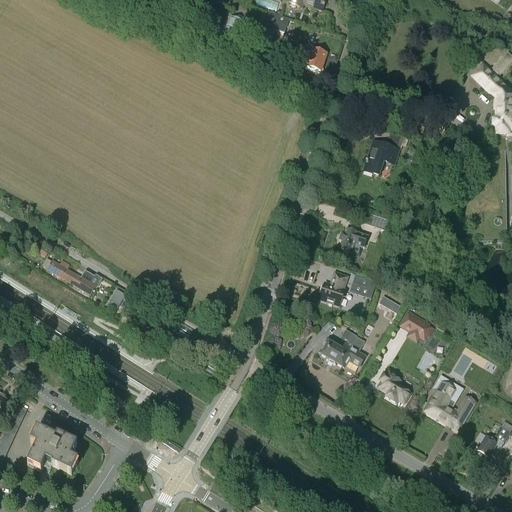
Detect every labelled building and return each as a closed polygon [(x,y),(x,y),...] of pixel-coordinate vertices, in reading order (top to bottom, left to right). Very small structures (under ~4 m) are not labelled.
[(302,6),(321,12),(325,0),(284,0),(283,4),(301,10),(302,6)] [(270,14),(265,28),(285,34),(289,20),(270,14)] [(223,37),(236,42),(243,24),(230,18),(223,37)] [(298,54),(295,63),(307,67),(307,68),(308,68),(310,70),(313,71),(315,70),(320,72),(326,56),(312,51),(312,52),(297,47),(295,53),(298,54)] [(492,69),(500,77),(511,64),(511,56),(508,52),(492,69)] [(496,129),(496,136),(511,136),(511,93),(510,94),(483,67),(473,78),(496,100),(496,120),(493,122),(493,128),(496,129)] [(363,173),(378,178),(383,163),(393,166),(403,139),(390,134),(385,147),(373,143),(363,173)] [(413,158),(407,161),(409,165),(412,166),(416,164),(413,158)] [(378,219),(377,219),(374,229),(388,234),(396,236),(400,226),(378,219)] [(350,232),(350,231),(347,230),(346,231),(344,236),(341,235),(338,243),(341,244),(339,252),(351,256),(352,254),(359,257),(362,249),(364,249),(367,238),(358,235),(358,234),(350,232)] [(42,250),(39,255),(45,258),(48,253),(42,250)] [(47,271),(69,284),(74,276),(66,272),(69,268),(61,263),(59,267),(52,263),(47,271)] [(74,276),(69,284),(90,297),(95,289),(89,285),(94,278),(84,272),(79,279),(74,276)] [(344,292),(342,291),(346,280),(335,276),(331,288),(324,286),(319,301),(339,307),(344,292)] [(373,295),(377,284),(355,276),(351,288),(373,295)] [(113,297),(107,307),(113,310),(116,305),(119,307),(122,302),(113,297)] [(383,298),(379,305),(386,309),(390,302),(383,298)] [(409,313),(399,329),(423,343),(427,338),(428,338),(434,327),(409,313)] [(328,360),(328,361),(328,364),(332,366),(334,365),(335,364),(344,369),(348,362),(359,368),(364,359),(357,354),(363,344),(355,339),(355,338),(345,332),(341,338),(348,342),(342,352),(327,343),(319,355),(328,360)] [(395,375),(388,371),(385,377),(383,376),(379,383),(381,384),(377,389),(388,395),(386,399),(396,405),(398,402),(403,405),(409,395),(397,387),(400,382),(393,378),(395,375)] [(428,407),(425,413),(430,416),(446,425),(449,420),(453,422),(451,427),(459,431),(475,404),(474,403),(473,405),(470,403),(468,402),(465,400),(466,398),(465,398),(457,412),(446,406),(455,390),(444,384),(446,380),(441,376),(433,389),(437,392),(433,400),(431,399),(426,406),(428,407)] [(0,418),(10,403),(0,396),(0,418)] [(16,407),(14,412),(24,417),(26,411),(16,407)] [(14,412),(11,417),(22,422),(24,417),(14,412)] [(11,417),(9,422),(19,427),(22,422),(11,417)] [(9,422),(7,428),(17,432),(19,427),(9,422)] [(476,450),(475,451),(478,453),(477,454),(482,456),(488,459),(489,458),(488,458),(492,452),(492,453),(497,445),(496,445),(498,442),(503,445),(511,430),(511,427),(504,423),(495,438),(493,437),(490,441),(485,437),(477,451),(476,450)] [(7,428),(4,432),(15,437),(17,432),(7,428)] [(45,464),(71,476),(78,463),(71,459),(77,446),(57,437),(55,440),(36,431),(30,445),(36,448),(27,467),(41,474),(45,464)] [(4,432),(2,438),(12,442),(15,437),(4,432)] [(2,438),(0,441),(0,443),(10,448),(12,442),(2,438)] [(0,443),(0,449),(7,453),(10,448),(0,443)]
